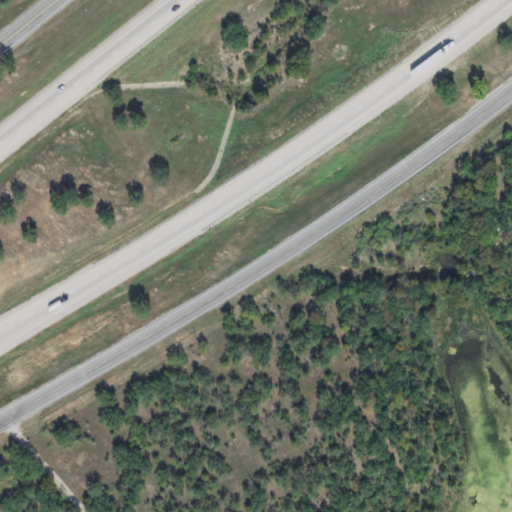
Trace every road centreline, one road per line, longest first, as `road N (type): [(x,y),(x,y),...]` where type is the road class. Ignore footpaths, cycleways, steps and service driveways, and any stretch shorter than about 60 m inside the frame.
road 1 (tertiary): [(0,417),(282,257),(511,87)]
road 2 (motorway): [(0,334),(249,180),(497,0)]
road 3 (motorway): [(168,0),(0,134)]
